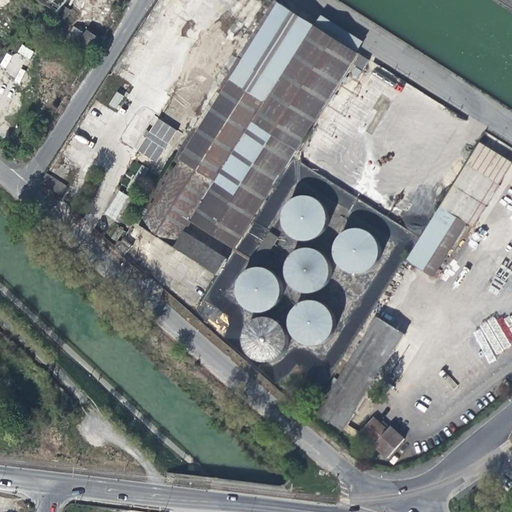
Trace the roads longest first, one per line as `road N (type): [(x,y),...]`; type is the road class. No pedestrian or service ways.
road 1 (unclassified): [(21,186),(350,473),(384,511)]
road 2 (residential): [(511,125),(311,0)]
road 3 (residential): [(21,186),(138,0)]
road 4 (tertiary): [(215,502),(49,482)]
